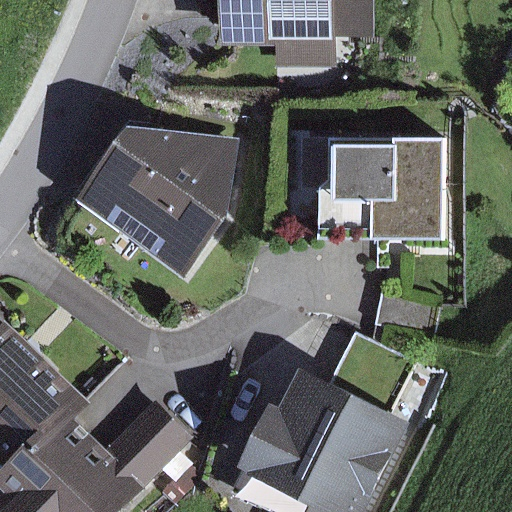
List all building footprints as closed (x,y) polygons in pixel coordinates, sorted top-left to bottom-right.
[(233,0),(234,42),(288,42),(288,62),(349,62),(349,27),(384,27),(384,0),(233,0)] [(146,125),(145,139),(139,135),(93,196),(202,277),(248,215),(253,130),(146,125)] [(350,233),(450,234),(452,139),(352,137),(299,135),(297,183),(351,185),(350,233)] [(20,315),(0,334),(0,465),(10,476),(80,406),(95,393),(20,315)] [(252,458),(319,486),(307,511),(379,511),(427,396),(374,375),(372,379),(307,353),(290,393),(280,389),(252,458)] [(120,445),(80,406),(10,476),(29,495),(16,507),(21,511),(123,511),(203,432),(168,397),(120,445)]
